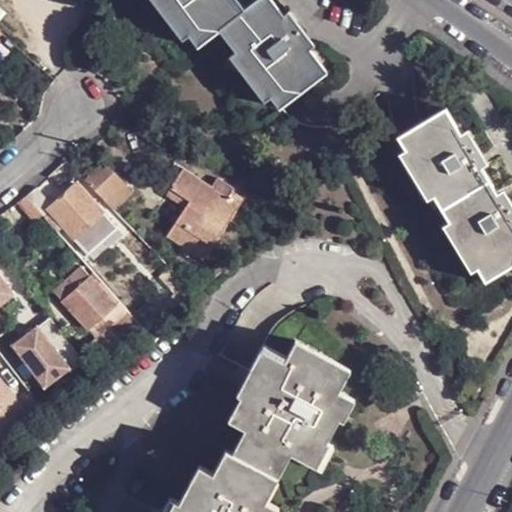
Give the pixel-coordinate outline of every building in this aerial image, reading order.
[(188,35),(159,0),(149,0),(181,39),(188,35)] [(236,0),(159,0),(188,35),(196,46),(218,31),(244,9),(236,0)] [(270,0),(256,0),(244,9),(218,31),(235,52),(270,97),(279,108),(326,72),(309,50),(283,16),(270,0)] [(287,12),(283,16),(309,50),(314,45),(287,12)] [(270,97),(235,52),(228,57),(264,102),(270,97)] [(483,271),(490,282),(511,268),(511,207),(505,196),(488,170),(467,137),(451,112),(403,139),(412,153),(439,199),(455,225),(483,271)] [(467,137),(488,170),(494,168),(473,133),(467,137)] [(433,202),(439,199),(412,153),(404,157),(433,202)] [(106,165),(88,183),(105,200),(123,184),(106,165)] [(204,260),(244,199),(233,192),(230,197),(185,169),(171,190),(191,201),(168,237),(204,260)] [(123,184),(105,200),(114,211),(132,194),(123,184)] [(77,187),(52,204),(48,209),(63,225),(76,240),(103,216),(103,215),(77,187)] [(52,204),(39,189),(28,197),(42,214),(48,209),(52,204)] [(48,209),(42,214),(56,230),(63,225),(48,209)] [(115,230),(103,216),(76,240),(89,253),(115,230)] [(476,276),(483,271),(455,225),(448,229),(476,276)] [(206,284),(222,270),(214,262),(198,274),(206,284)] [(174,287),(181,280),(170,268),(160,278),(171,289),(174,287)] [(55,294),(63,304),(91,279),(81,270),(55,294)] [(0,276),(0,306),(1,305),(6,311),(19,300),(0,276)] [(63,304),(88,331),(114,306),(91,279),(63,304)] [(186,288),(188,286),(181,280),(174,287),(179,292),(186,288)] [(167,316),(184,303),(183,302),(177,296),(160,307),(167,316)] [(95,340),(127,310),(119,302),(114,306),(88,331),(95,340)] [(50,319),(16,346),(47,386),(70,368),(74,371),(85,362),(50,319)] [(130,347),(146,333),(134,320),(118,333),(128,345),(130,347)] [(240,453),(287,475),(299,453),(325,466),(336,443),(334,440),(347,418),(351,420),(362,399),(346,390),(359,368),(303,339),(293,361),(268,349),(244,393),(248,396),(235,419),(253,429),(240,453)] [(94,374),(102,368),(97,362),(90,367),(94,374)] [(1,380),(0,381),(0,407),(14,397),(1,380)] [(0,431),(26,412),(14,397),(0,407),(0,431)] [(272,501),(287,475),(240,453),(233,450),(220,473),(206,465),(186,503),(181,500),(175,511),(284,511),(286,508),(272,501)]
